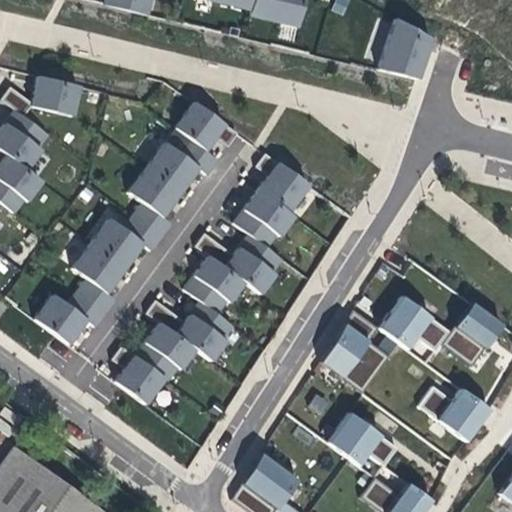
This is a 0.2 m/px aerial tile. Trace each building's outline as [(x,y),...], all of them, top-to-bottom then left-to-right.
[(148,0),(103,0),(102,6),(144,16),(148,0)] [(208,0),(249,10),(251,0),(208,0)] [(303,0),(251,0),(249,10),(248,16),(296,27),(303,0)] [(427,40),(392,19),(375,70),(414,80),(427,40)] [(0,102),(11,111),(20,117),(27,107),(68,117),(76,86),(35,77),(28,103),(7,87),(0,95),(0,102)] [(191,103),(171,128),(186,139),(202,151),(212,138),(225,147),(234,134),(191,103)] [(11,111),(0,125),(0,153),(2,155),(22,170),(37,150),(35,148),(44,135),(20,117),(11,111)] [(204,175),(215,161),(202,151),(186,139),(175,153),(161,143),(143,168),(177,193),(195,168),(204,175)] [(252,167),(265,176),(255,190),(285,213),(306,185),(262,154),(252,167)] [(0,157),(0,205),(10,213),(20,200),(23,202),(38,182),(22,170),(2,155),(0,157)] [(139,203),(129,216),(158,238),(168,224),(159,217),(177,193),(143,168),(124,193),(139,203)] [(285,213),(255,190),(230,224),(246,235),(264,248),(273,235),(276,237),(291,217),(285,213)] [(105,219),(87,244),(120,269),(138,245),(148,251),(158,238),(129,216),(119,229),(105,219)] [(224,251),(201,234),(191,247),(205,256),(215,264),(224,251)] [(264,248),(246,235),(230,255),(221,268),(241,283),(257,295),(272,275),(269,273),(279,259),(264,248)] [(83,279),(73,292),(102,314),(112,300),(103,293),(120,269),(87,244),(68,269),(83,279)] [(230,255),(224,251),(215,264),(221,268),(230,255)] [(215,264),(205,256),(180,290),(213,314),(223,301),(226,303),(241,283),(221,268),(215,264)] [(31,320),(64,345),(82,321),(91,327),(102,314),(73,292),(63,306),(49,295),(31,320)] [(447,332),(399,296),(375,328),(404,349),(413,337),(432,352),(438,344),(447,332)] [(175,317),(152,300),(142,313),(155,323),(165,330),(175,317)] [(213,314),(196,302),(181,322),(171,335),(191,350),(207,362),(222,341),(220,339),(229,326),(213,314)] [(469,303),(447,332),(438,344),(468,366),(499,325),(469,303)] [(351,311),(316,362),(360,393),(386,356),(365,341),(374,328),(351,311)] [(181,322),(175,317),(165,330),(171,335),(181,322)] [(155,323),(130,356),(161,379),(164,381),(174,368),(176,370),(191,350),(171,335),(165,330),(155,323)] [(117,347),(108,360),(121,369),(111,382),(141,405),(161,379),(130,356),(117,347)] [(430,387),(416,407),(463,441),(486,410),(458,389),(449,401),(430,387)] [(346,413),(324,443),(355,466),(364,454),(381,466),(394,448),(346,413)] [(0,511),(100,511),(13,447),(0,464),(0,511)] [(259,455),(227,499),(245,511),(296,511),(280,500),(294,480),(259,455)] [(511,471),(496,493),(511,505),(511,471)] [(371,478),(357,497),(377,511),(420,511),(428,501),(405,484),(396,496),(371,478)]
